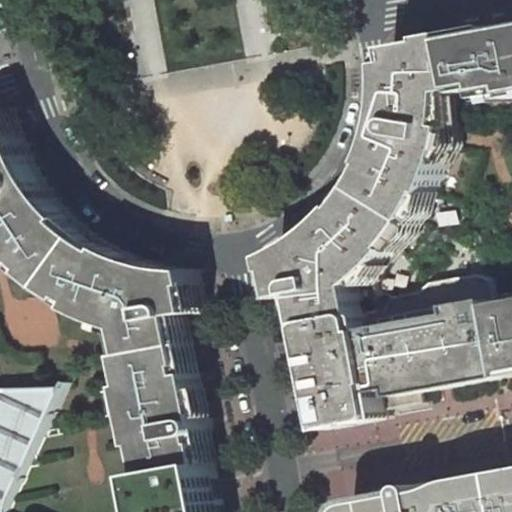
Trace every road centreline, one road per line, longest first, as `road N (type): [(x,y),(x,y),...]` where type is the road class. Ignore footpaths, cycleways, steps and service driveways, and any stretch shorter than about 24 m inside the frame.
road 1 (residential): [(31,71),(60,147),(100,203),(162,237),(237,246)]
road 2 (residential): [(237,246),(310,208),(354,154),(373,86),(371,13)]
road 3 (residential): [(237,246),(284,478)]
road 4 (residential): [(511,434),(284,478)]
